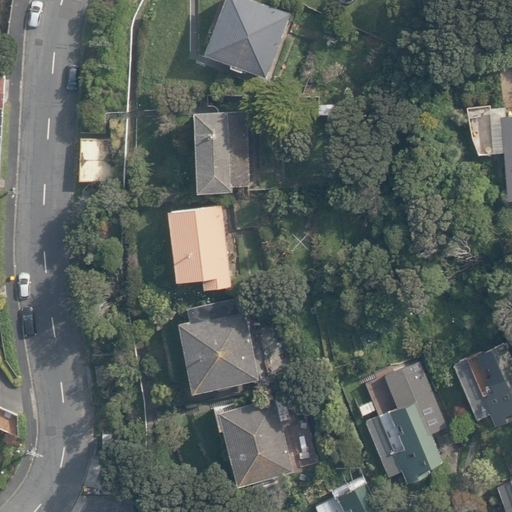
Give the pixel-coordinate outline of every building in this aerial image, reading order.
[(243,67),(267,77),(292,12),(261,0),(223,0),(203,52),(231,63),(230,66),(241,71),(243,67)] [(319,114),(334,114),(334,101),(319,101),(319,114)] [(191,107),(194,187),(231,186),(230,180),(248,180),(245,106),(191,107)] [(503,152),(506,201),(511,200),(511,113),(501,114),(502,131),(492,132),(494,153),(503,152)] [(77,174),(112,176),(114,133),(79,131),(77,174)] [(200,275),(202,285),(229,282),(219,200),(166,206),(174,278),(200,275)] [(176,317),(190,387),(257,374),(244,305),(237,306),(234,293),(185,302),(187,315),(176,317)] [(489,413),(494,425),(506,420),(504,414),(511,410),(511,356),(505,339),(452,361),(476,418),(489,413)] [(96,366),(99,385),(110,383),(105,365),(96,366)] [(379,385),(352,396),(360,415),(387,404),(379,385)] [(402,470),(407,483),(419,477),(417,471),(444,460),(432,432),(447,426),(433,391),(365,419),(388,475),(402,470)] [(221,424),(235,480),(291,467),(279,416),(289,414),(284,393),(273,395),(272,392),(222,404),(221,401),(212,403),(217,425),(221,424)] [(322,410),(299,411),(300,437),(323,436),(322,410)] [(102,455),(138,456),(139,434),(103,433),(102,455)] [(511,511),(511,477),(496,483),(505,511),(511,511)] [(382,511),(365,478),(314,503),(318,511),(382,511)]
